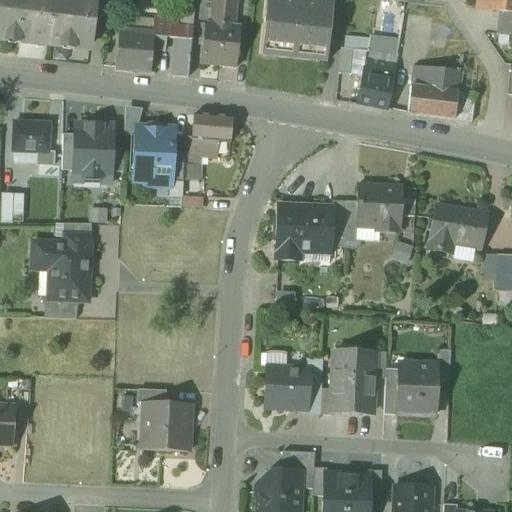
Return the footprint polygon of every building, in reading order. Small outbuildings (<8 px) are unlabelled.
[(73,49),(86,50),(89,48),(94,0),(0,0),(0,40),(5,41),(8,39),(15,39),(18,43),(60,47),(63,45),(71,46),(73,49)] [(221,27),(223,0),(211,0),(209,26),(221,27)] [(233,28),(236,1),(224,0),(223,0),(221,27),(233,28)] [(277,50),(292,52),(297,1),(288,0),(264,0),(259,53),(277,55),(277,50)] [(511,0),(478,0),(477,10),(498,12),(511,13),(511,0)] [(331,4),(297,1),(292,52),(306,53),(305,58),(325,60),(331,4)] [(172,77),(187,78),(193,13),(187,12),(185,29),(178,28),(153,26),(152,37),(154,37),(154,38),(166,39),(175,40),(172,77)] [(496,35),(511,37),(511,13),(498,12),(496,35)] [(154,17),(154,20),(153,26),(178,28),(179,19),(154,17)] [(131,18),(130,35),(152,37),(153,26),(154,20),(131,18)] [(200,64),(217,66),(221,27),(209,26),(204,25),(200,64)] [(233,28),(221,27),(217,66),(236,68),(240,29),(233,28)] [(150,75),(152,54),(154,38),(154,37),(152,37),(130,35),(118,34),(114,71),(150,75)] [(377,54),(396,56),(399,40),(366,36),(366,39),(365,53),(377,54)] [(365,53),(366,39),(344,37),(343,51),(352,52),(365,53)] [(166,39),(154,38),(152,54),(164,55),(166,39)] [(349,76),(352,52),(343,51),(339,51),(337,75),(349,76)] [(352,52),(349,76),(361,77),(364,61),(365,53),(352,52)] [(377,54),(376,63),(395,66),(396,56),(377,54)] [(392,83),(395,66),(376,63),(364,61),(361,77),(392,83)] [(407,116),(453,120),(454,121),(457,93),(459,73),(412,68),(407,116)] [(356,106),(387,112),(392,83),(361,77),(356,106)] [(474,95),(457,93),(454,121),(453,120),(453,121),(470,123),(474,95)] [(123,136),(136,137),(136,128),(136,127),(141,111),(124,110),(123,136)] [(217,143),(228,144),(231,121),(232,119),(193,115),(191,140),(191,141),(199,142),(217,143)] [(12,152),(37,153),(48,154),(48,153),(49,124),(13,123),(12,152)] [(73,177),(109,178),(110,173),(111,149),(111,132),(100,132),(100,127),(86,127),(86,131),(74,131),(74,136),(73,172),(73,177)] [(145,188),(158,188),(162,184),(169,185),(170,185),(171,160),(172,130),(162,129),(160,127),(148,127),(146,129),(136,128),(136,137),(133,183),(141,183),(145,188)] [(61,172),(73,172),(74,136),(62,136),(61,172)] [(184,139),(183,165),(192,165),(200,165),(200,160),(199,142),(191,141),(191,140),(184,139)] [(199,142),(200,160),(217,160),(217,143),(199,142)] [(110,173),(122,174),(123,150),(111,149),(110,173)] [(37,153),(12,152),(12,165),(36,165),(37,153)] [(54,153),(48,153),(48,154),(37,153),(36,165),(53,166),(54,153)] [(168,197),(181,198),(181,196),(183,160),(171,160),(170,185),(169,185),(168,197)] [(193,182),(192,165),(183,165),(182,181),(193,182)] [(378,234),(398,235),(399,217),(400,188),(379,188),(379,192),(355,191),(355,204),(354,226),(355,226),(378,227),(378,234)] [(415,189),(400,188),(399,217),(414,218),(415,189)] [(0,216),(0,224),(23,225),(23,195),(0,195),(0,216)] [(203,198),(181,196),(181,198),(180,209),(202,210),(203,198)] [(330,230),(343,230),(344,203),(329,203),(329,209),(331,209),(330,230)] [(355,204),(344,203),(343,230),(355,231),(355,226),(354,226),(355,204)] [(329,252),(329,242),(330,230),(331,209),(329,209),(276,207),(274,261),(295,262),(296,250),(329,252)] [(453,247),(454,241),(453,241),(457,210),(435,207),(429,252),(452,255),(453,247)] [(87,225),(90,225),(107,226),(107,210),(87,210),(87,225)] [(473,213),(457,210),(453,241),(454,241),(453,247),(473,250),(481,251),(485,218),(472,216),(473,213)] [(416,230),(428,232),(430,218),(419,216),(416,230)] [(87,240),(90,240),(90,225),(87,225),(62,225),(62,239),(64,239),(64,237),(87,238),(87,240)] [(378,243),(378,234),(378,227),(355,226),(355,231),(355,243),(378,243)] [(329,242),(342,242),(343,230),(330,230),(329,242)] [(355,231),(343,230),(342,242),(355,243),(355,231)] [(76,301),(86,302),(88,247),(86,247),(87,240),(87,238),(64,237),(64,239),(64,246),(32,244),(31,270),(49,271),(48,299),(48,300),(76,301)] [(395,243),(390,259),(407,265),(412,248),(395,243)] [(453,247),(452,255),(451,261),(471,264),(473,250),(453,247)] [(496,281),(497,256),(481,256),(480,280),(496,281)] [(495,292),(511,293),(511,263),(511,257),(497,256),(496,281),(495,292)] [(43,320),(75,320),(76,301),(48,300),(48,299),(44,299),(43,320)] [(274,313),(294,315),(295,301),(275,299),(274,313)] [(332,413),(371,415),(373,380),(374,353),(372,353),(371,359),(335,357),(336,351),(333,351),(332,390),(331,413),(332,413)] [(264,352),(264,370),(267,370),(281,370),(286,370),(286,353),(264,352)] [(373,380),(384,381),(385,354),(374,353),(373,380)] [(436,383),(448,383),(450,354),(437,354),(435,369),(436,369),(436,383)] [(395,415),(434,417),(436,383),(436,369),(435,369),(417,368),(417,374),(399,373),(399,368),(397,367),(397,381),(395,415)] [(305,412),(307,412),(308,376),(308,371),(286,370),(281,370),(280,377),(267,377),(267,370),(264,370),(263,411),(305,412)] [(305,415),(319,416),(320,390),(320,376),(308,376),(307,412),(305,412),(305,415)] [(383,414),(395,415),(397,381),(384,381),(383,414)] [(332,390),(320,390),(319,416),(332,417),(332,413),(331,413),(332,390)] [(145,403),(164,404),(164,392),(137,391),(137,404),(145,404),(145,403)] [(141,451),(187,453),(188,434),(185,433),(186,405),(164,404),(145,403),(145,404),(144,420),(142,420),(141,451)] [(0,446),(10,447),(13,408),(0,407),(0,446)] [(300,476),(312,477),(313,469),(313,455),(281,453),(280,474),(300,475),(300,476)] [(326,470),(313,469),(312,477),(311,497),(323,498),(324,476),(325,476),(326,470)] [(367,500),(379,501),(380,473),(367,472),(367,478),(368,478),(367,500)] [(298,511),(300,476),(300,475),(280,474),(270,474),(270,476),(267,476),(260,482),(260,485),(258,485),(255,487),(255,497),(257,499),(256,511),(298,511)] [(322,511),(344,511),(346,477),(325,476),(324,476),(323,498),(322,511)] [(367,478),(346,477),(344,511),(366,511),(367,500),(368,478),(367,478)] [(430,511),(432,491),(393,489),(392,511),(430,511)]
